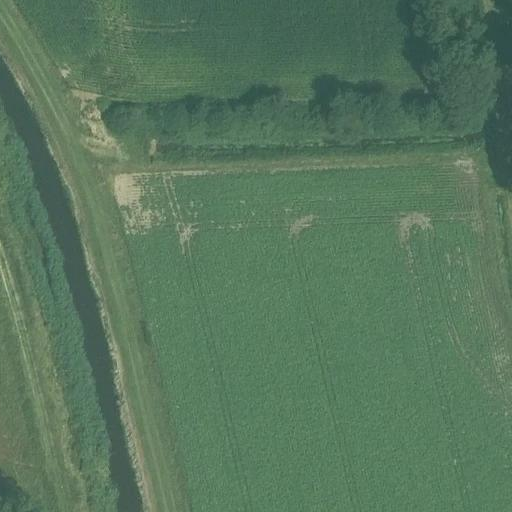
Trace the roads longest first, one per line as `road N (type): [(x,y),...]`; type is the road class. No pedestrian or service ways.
road 1 (track): [(0,37),(87,192),(123,304),(172,511)]
road 2 (track): [(0,225),(28,309),(74,511)]
